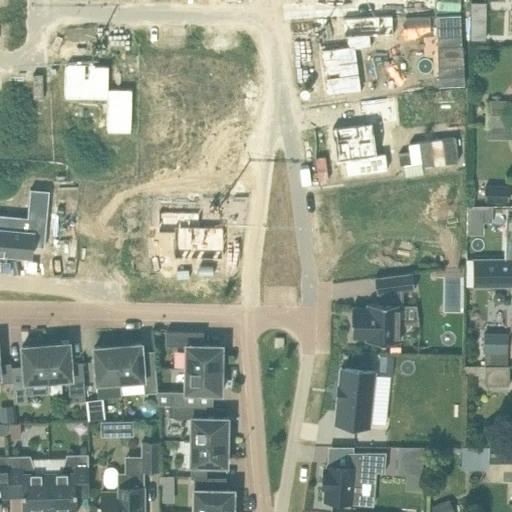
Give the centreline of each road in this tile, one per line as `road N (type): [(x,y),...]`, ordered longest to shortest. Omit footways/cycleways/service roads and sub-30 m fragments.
road 1 (residential): [(271,46),(308,315)]
road 2 (residential): [(244,313),(271,46)]
road 3 (residential): [(0,307),(244,313)]
road 4 (residential): [(269,8),(52,9)]
road 5 (residential): [(267,511),(244,313)]
road 6 (residential): [(308,315),(276,511)]
